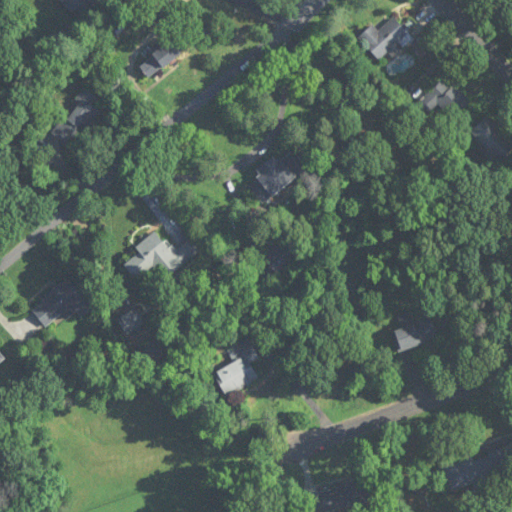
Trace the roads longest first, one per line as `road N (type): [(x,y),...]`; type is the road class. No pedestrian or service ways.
road 1 (residential): [(0,268),(318,0)]
road 2 (residential): [(511,357),(478,381),(296,445)]
